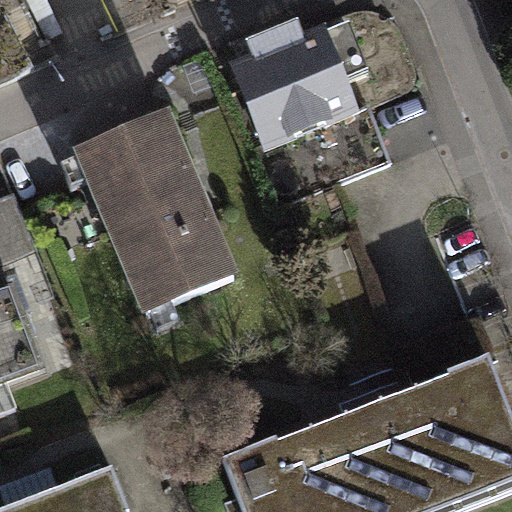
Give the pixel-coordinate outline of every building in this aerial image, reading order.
[(363,35),(233,82),(266,172),(397,125),(363,35)] [(178,101),(80,137),(145,346),(256,312),(178,101)] [(0,254),(0,411),(48,398),(0,254)] [(511,426),(489,366),(225,465),(243,511),(448,511),(511,488),(511,426)] [(126,511),(112,474),(8,511),(126,511)]
